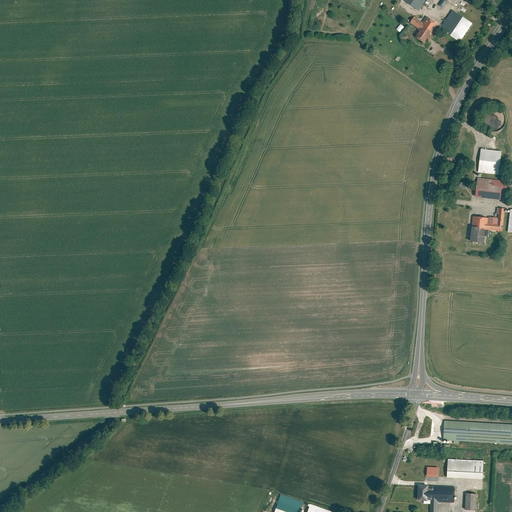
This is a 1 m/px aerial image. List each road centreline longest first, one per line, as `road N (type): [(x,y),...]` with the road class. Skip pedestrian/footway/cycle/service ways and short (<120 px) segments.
road 1 (tertiary): [(417,395),(0,421)]
road 2 (tertiary): [(511,14),(471,75),(440,152),(417,395)]
road 3 (unclassified): [(417,395),(380,511)]
